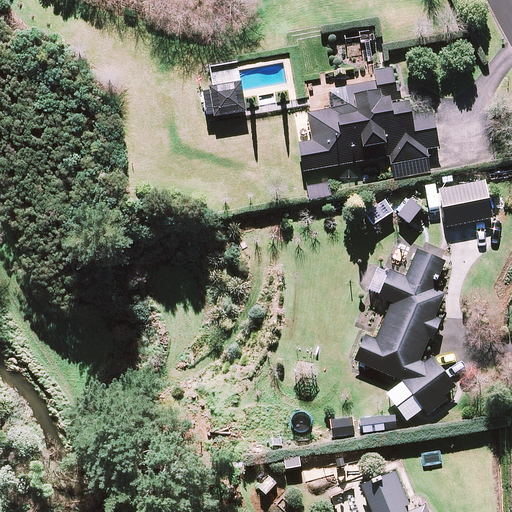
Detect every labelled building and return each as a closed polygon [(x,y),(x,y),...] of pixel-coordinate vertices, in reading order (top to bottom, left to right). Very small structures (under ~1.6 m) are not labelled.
[(375,30),(360,33),(366,64),(381,61),(375,30)] [(376,83),(343,89),(346,108),(309,114),(313,143),(300,145),(304,172),(370,162),(368,150),(389,146),(392,166),(428,160),(427,151),(438,149),(433,114),(411,117),(409,103),(399,105),(393,69),(375,72),(376,83)] [(246,114),(242,85),(211,89),(215,118),(246,114)] [(405,278),(390,272),(379,299),(392,305),(377,341),(365,336),(355,362),(400,381),(429,416),(459,391),(433,359),(424,366),(421,360),(430,336),(434,338),(441,320),(435,318),(444,295),(433,290),(444,263),(416,251),(405,278)] [(311,457),(286,455),(285,468),(310,470),(311,457)] [(412,511),(411,511),(396,473),(355,489),(364,511),(427,511),(426,507),(412,511)] [(267,475),(255,489),(265,498),(277,484),(267,475)]
